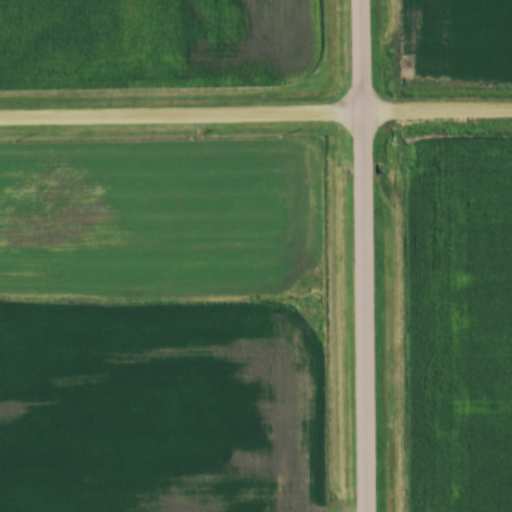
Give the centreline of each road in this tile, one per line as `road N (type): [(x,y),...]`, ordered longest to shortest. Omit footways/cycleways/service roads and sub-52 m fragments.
road 1 (residential): [(0,117),(511,109)]
road 2 (residential): [(360,511),(355,0)]
